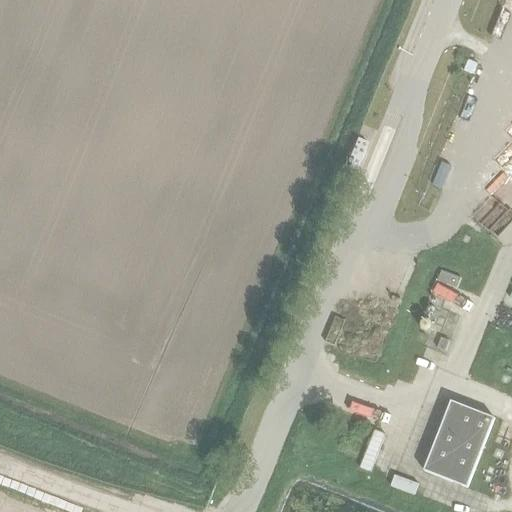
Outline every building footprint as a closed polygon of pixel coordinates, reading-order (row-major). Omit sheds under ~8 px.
[(473,76),(477,65),(469,61),(464,73),(473,76)] [(368,145),(357,140),(347,163),(358,168),(368,145)] [(460,278),(440,270),(437,280),(457,287),(460,278)] [(437,348),(445,352),(449,342),(441,338),(437,348)] [(495,419),(451,402),(424,472),(468,489),(495,419)] [(360,468),(371,473),(385,435),(374,431),(360,468)] [(420,485),(395,475),(391,486),(415,496),(420,485)]
